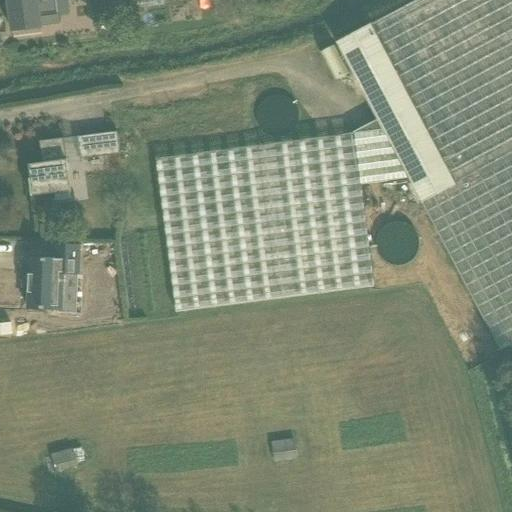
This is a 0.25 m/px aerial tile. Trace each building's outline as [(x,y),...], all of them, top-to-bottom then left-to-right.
[(33,0),(8,3),(12,32),(40,28),(40,26),(58,24),(57,8),(38,10),(36,0),(33,0)] [(91,0),(95,27),(118,25),(115,2),(129,1),(128,0),(91,0)] [(499,348),(511,341),(511,0),(415,0),(335,43),(376,120),(352,132),(353,133),(156,160),(177,312),(373,285),(360,184),(408,178),(499,348)] [(121,154),(118,133),(78,138),(81,159),(121,154)] [(65,139),(40,142),(42,163),(29,165),(32,197),(55,194),(55,203),(71,201),(70,193),(72,193),(65,139)] [(54,261),(24,259),(23,276),(29,276),(28,309),(63,311),(65,274),(79,275),(80,247),(54,246),(54,261)] [(298,460),(295,439),(271,442),(274,463),(298,460)] [(73,449),(72,449),(53,455),(51,456),(56,473),(78,467),(73,449)]
